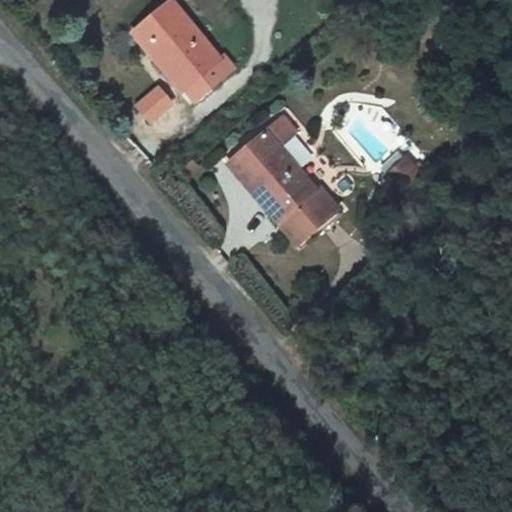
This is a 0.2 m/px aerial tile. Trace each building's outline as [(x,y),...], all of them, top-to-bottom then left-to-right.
[(164,0),(137,24),(174,68),(166,76),(176,89),(180,86),(190,98),(221,72),(211,60),(215,56),(168,0),(164,0)] [(166,76),(174,68),(137,24),(129,31),(166,76)] [(154,84),(132,102),(144,118),(166,99),(154,84)] [(336,215),(266,131),(238,155),(274,198),(265,206),(298,246),(336,215)] [(265,206),(274,198),(238,155),(229,163),(265,206)] [(392,187),(416,169),(405,155),(381,174),(392,187)]
